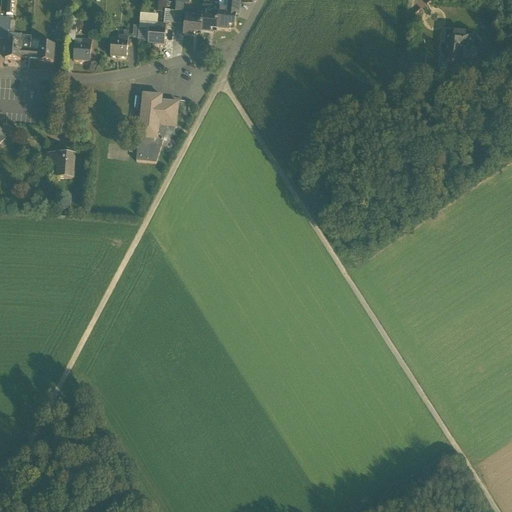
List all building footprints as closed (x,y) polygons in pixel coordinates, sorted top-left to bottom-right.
[(12,14),(14,0),(7,0),(5,14),(12,14)] [(165,13),(166,1),(159,0),(158,0),(158,12),(165,13)] [(219,10),(219,15),(217,29),(229,31),(230,26),(235,26),(236,16),(238,16),(239,10),(228,9),(227,10),(219,10)] [(166,23),(174,24),(176,12),(167,11),(166,23)] [(217,31),(217,29),(219,15),(203,13),(202,18),(200,33),(210,34),(211,30),(217,31)] [(200,34),(200,33),(202,18),(186,16),(184,36),(194,37),(195,33),(200,34)] [(138,39),(149,40),(150,31),(151,22),(140,21),(138,39)] [(10,25),(0,24),(0,39),(8,40),(10,25)] [(149,46),(165,47),(167,25),(157,25),(157,32),(150,31),(149,40),(149,46)] [(451,40),(446,40),(445,56),(452,56),(452,65),(462,66),(462,59),(476,60),(477,50),(472,49),(473,34),(463,34),(463,35),(451,34),(451,40)] [(127,59),(129,38),(124,38),(119,37),(119,44),(112,44),(111,58),(127,59)] [(74,62),(90,64),(92,42),(82,41),(82,48),(75,47),(74,62)] [(20,58),(30,59),(30,52),(21,51),(22,44),(7,43),(5,60),(20,61),(20,58)] [(40,53),(30,52),(30,59),(39,60),(39,62),(54,64),(55,47),(40,46),(40,53)] [(426,55),(415,54),(414,65),(425,66),(426,55)] [(143,96),(140,130),(159,132),(159,127),(167,128),(176,129),(179,104),(162,102),(162,98),(143,96)] [(156,165),(167,128),(159,127),(159,132),(140,130),(136,163),(156,165)] [(58,180),(73,181),(73,180),(75,180),(75,174),(73,174),(75,157),(55,155),(54,165),(59,165),(58,180)]
